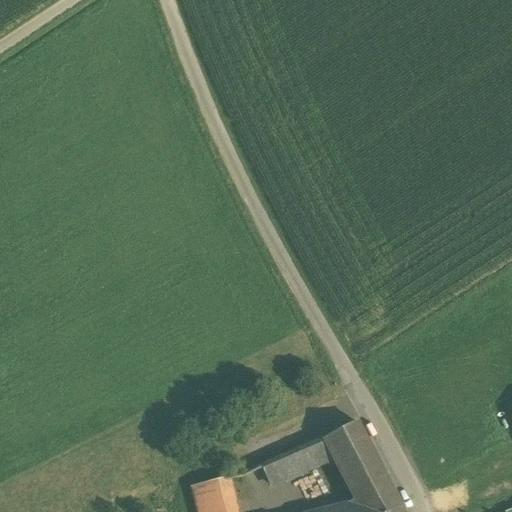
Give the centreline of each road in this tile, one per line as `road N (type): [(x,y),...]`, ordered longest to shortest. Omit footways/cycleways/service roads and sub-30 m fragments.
road 1 (track): [(356,375),(245,179),(170,0)]
road 2 (residential): [(428,511),(356,375)]
